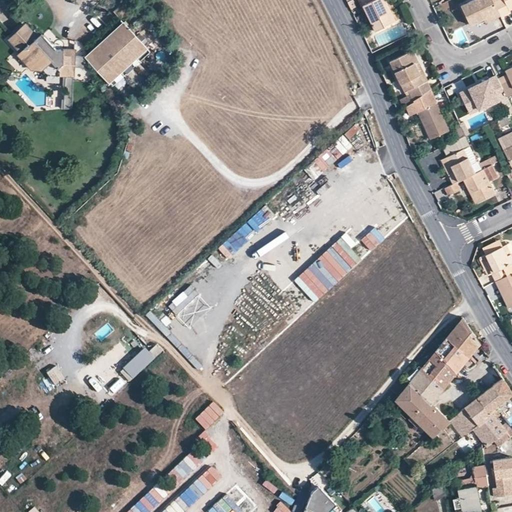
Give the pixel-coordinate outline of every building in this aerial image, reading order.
[(365,0),(367,3),(363,4),(376,30),(395,21),(385,0),(365,0)] [(471,24),(484,18),(499,11),(494,0),(473,0),(462,6),(471,24)] [(510,11),(510,9),(511,7),(511,0),(494,0),(499,11),(501,15),(510,11)] [(501,15),(499,11),(484,18),(486,22),(501,15)] [(126,22),(86,57),(111,84),(130,67),(149,49),(126,22)] [(64,51),(57,50),(43,34),(41,37),(27,24),(9,41),(20,54),(18,56),(32,71),(43,72),(48,77),(48,83),(61,84),(61,78),(87,79),(86,57),(77,57),(77,50),(64,49),(64,51)] [(413,101),(431,88),(412,50),(391,60),(405,91),(408,90),(413,101)] [(511,91),(511,68),(505,71),(507,75),(499,79),(506,94),(511,91)] [(470,89),(478,106),(506,94),(499,79),(497,76),(470,89)] [(478,106),(470,89),(460,94),(471,115),(507,98),(506,94),(478,106)] [(411,114),(418,112),(431,138),(448,130),(436,103),(425,106),(420,97),(406,105),(411,114)] [(345,135),(314,159),(323,171),(354,146),(345,135)] [(465,136),(442,147),(447,157),(464,149),(470,145),(465,136)] [(463,180),(476,173),(464,149),(447,157),(454,172),(448,175),(453,184),(457,183),(463,180)] [(448,175),(454,172),(447,157),(441,160),(448,175)] [(314,161),(304,169),(313,179),(323,172),(314,161)] [(463,180),(470,194),(473,193),(478,202),(495,194),(489,181),(497,177),(491,166),(484,169),(476,173),(463,180)] [(445,188),(449,196),(461,190),(457,183),(453,184),(445,188)] [(379,194),(396,217),(401,213),(384,190),(379,194)] [(473,193),(470,194),(475,204),(478,202),(473,193)] [(508,274),(505,267),(511,263),(511,253),(508,254),(504,246),(488,253),(490,259),(496,271),(491,272),(495,280),(508,274)] [(491,272),(496,271),(490,259),(486,261),(491,272)] [(502,295),(508,308),(511,305),(511,272),(508,274),(495,280),(499,287),(502,286),(505,293),(502,295)] [(201,276),(157,316),(170,332),(206,299),(208,301),(217,293),(201,276)] [(480,343),(462,316),(446,335),(468,358),(480,343)] [(468,358),(446,335),(434,350),(456,372),(468,358)] [(157,344),(151,349),(156,354),(162,349),(157,344)] [(434,350),(420,366),(443,388),(456,372),(434,350)] [(420,366),(408,381),(431,402),(443,388),(420,366)] [(511,391),(502,376),(477,396),(490,412),(491,411),(496,407),(511,394),(511,391)] [(408,381),(394,398),(411,415),(419,424),(430,434),(431,435),(449,421),(450,420),(431,402),(408,381)] [(477,396),(464,406),(477,424),(479,424),(493,414),(491,411),(490,412),(477,396)] [(215,403),(95,511),(118,511),(225,414),(215,403)] [(464,406),(450,420),(449,421),(462,436),(472,428),(477,424),(464,406)] [(496,407),(491,411),(493,414),(496,417),(501,413),(496,407)] [(496,417),(493,414),(479,424),(477,424),(472,428),(483,442),(486,445),(506,430),(501,425),(496,417)] [(417,427),(419,424),(411,415),(408,418),(417,427)] [(511,432),(511,427),(506,421),(501,425),(506,430),(509,434),(511,432)] [(383,432),(386,436),(388,435),(392,432),(389,428),(383,432)] [(483,442),(472,428),(462,436),(460,438),(472,452),(483,442)] [(511,458),(493,461),(497,488),(493,489),(495,498),(511,495),(511,458)] [(328,462),(318,470),(329,481),(338,472),(328,462)] [(478,485),(479,488),(488,487),(484,465),(475,467),(477,480),(478,485)] [(459,480),(460,488),(478,485),(477,480),(472,480),(472,477),(459,480)] [(441,481),(431,490),(434,500),(445,494),(441,481)] [(478,485),(460,488),(464,511),(483,511),(482,505),(479,488),(478,485)] [(306,508),(314,511),(323,511),(329,511),(337,504),(319,486),(312,492),(306,508)] [(163,489),(136,511),(184,511),(189,508),(178,495),(172,500),(163,489)]
